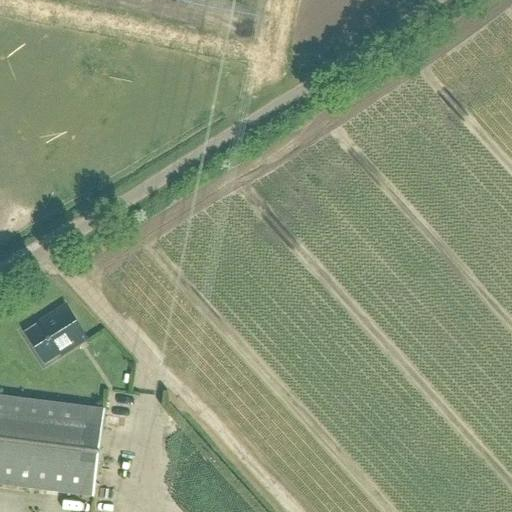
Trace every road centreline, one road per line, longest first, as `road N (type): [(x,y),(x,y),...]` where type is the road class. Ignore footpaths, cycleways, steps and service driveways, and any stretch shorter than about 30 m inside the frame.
road 1 (unclassified): [(438,0),(356,61),(0,285)]
road 2 (track): [(273,511),(153,377)]
